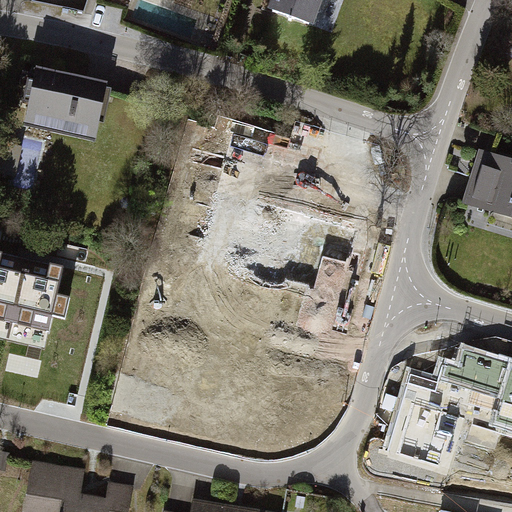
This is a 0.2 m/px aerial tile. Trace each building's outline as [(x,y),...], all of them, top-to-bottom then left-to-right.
[(273,0),(269,11),(313,27),(323,0),(273,0)] [(106,88),(34,76),(26,121),(99,133),(106,88)] [(258,199),(271,136),(227,127),(197,265),(304,288),(295,331),(337,340),(363,222),(258,199)] [(20,148),(4,144),(0,161),(0,173),(13,177),(20,148)] [(511,164),(493,158),(475,206),(511,219),(511,164)] [(63,269),(0,255),(0,321),(49,333),(52,316),(67,320),(72,298),(57,295),(63,269)] [(511,370),(497,424),(511,427),(511,370)] [(84,475),(32,464),(23,511),(128,511),(132,487),(104,483),(102,502),(80,499),(84,475)] [(191,511),(249,511),(193,503),(191,511)]
